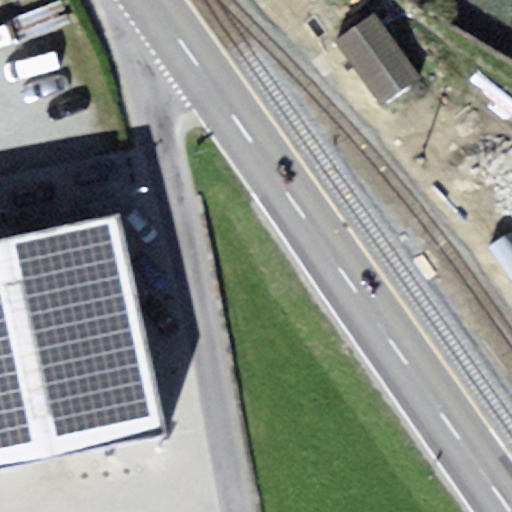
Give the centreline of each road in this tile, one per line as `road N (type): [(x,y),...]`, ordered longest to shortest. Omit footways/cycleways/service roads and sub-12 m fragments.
road 1 (primary): [(511,509),(153,0)]
road 2 (residential): [(239,511),(155,93),(153,0)]
